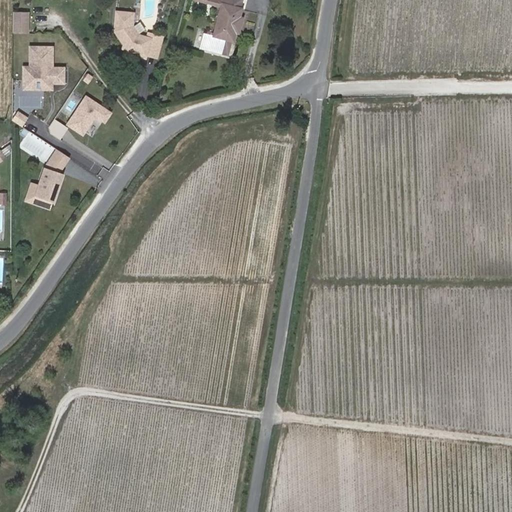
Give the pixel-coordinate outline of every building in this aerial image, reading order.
[(194,0),(194,1),(221,7),(215,37),(203,35),(200,52),(227,58),(230,42),(234,42),(235,33),(240,34),(243,21),(239,20),(242,1),(238,0),(194,0)] [(134,16),(117,16),(116,35),(128,48),(129,46),(131,48),(130,51),(141,54),(141,56),(149,58),(150,56),(158,58),(163,38),(155,36),(154,40),(141,37),(134,29),(134,16)] [(23,39),(23,18),(9,18),(9,39),(23,39)] [(20,72),(20,85),(29,85),(29,95),(46,95),(47,89),(62,89),(62,73),(50,73),(50,53),(27,52),(27,72),(20,72)] [(29,95),(29,85),(20,85),(20,95),(29,95)] [(65,131),(80,141),(93,122),(102,128),(108,119),(83,103),(65,131)] [(14,116),(9,125),(19,132),(25,124),(14,116)] [(53,126),(48,134),(49,140),(58,146),(65,135),(53,126)] [(69,167),(56,159),(44,177),(33,205),(51,212),(62,184),(58,183),(69,167)] [(48,220),(51,212),(33,205),(36,195),(32,193),(25,210),(48,220)] [(70,315),(77,319),(82,312),(75,307),(70,315)]
